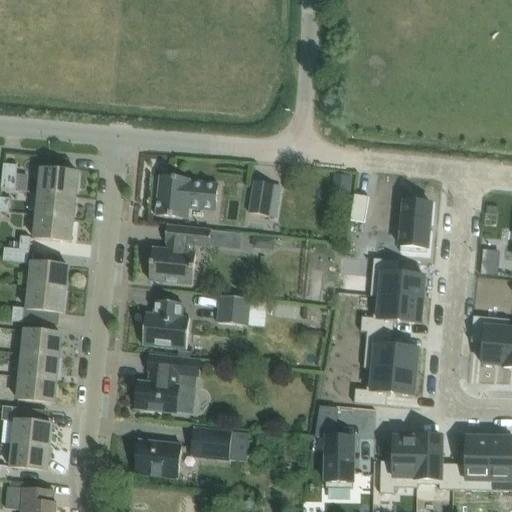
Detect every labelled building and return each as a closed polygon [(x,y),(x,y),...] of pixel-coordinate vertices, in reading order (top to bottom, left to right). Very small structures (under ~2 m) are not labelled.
[(18,167),(5,165),(2,190),(16,192),(18,167)] [(40,194),(77,198),(79,174),(43,171),(40,194)] [(190,210),(215,212),(217,213),(219,185),(193,183),(193,181),(161,177),(157,217),(189,220),(190,210)] [(275,186),(255,183),(250,214),(270,218),(275,186)] [(38,217),(74,220),(77,198),(40,194),(38,217)] [(355,196),(351,221),(365,224),(369,198),(355,196)] [(0,212),(10,214),(11,200),(1,199),(0,208),(0,212)] [(406,203),(401,253),(428,256),(433,206),(424,205),(425,202),(414,201),(414,204),(406,203)] [(36,240),(72,244),(74,220),(38,217),(36,240)] [(197,255),(194,254),(195,247),(210,248),(212,232),(168,227),(166,244),(169,244),(168,252),(154,250),(150,282),(193,287),(197,255)] [(30,252),(32,239),(22,238),(20,251),(30,252)] [(20,251),(5,249),(4,262),(29,265),(30,252),(20,251)] [(374,260),(371,298),(376,298),(376,297),(424,302),(426,278),(399,276),(400,263),(374,260)] [(31,288),(67,291),(70,268),(33,264),(31,288)] [(31,288),(28,311),(65,315),(67,291),(31,288)] [(363,319),(361,333),(368,334),(368,333),(394,335),(395,324),(422,326),(424,302),(376,297),(376,298),(374,319),(363,319)] [(218,326),(250,329),(252,300),(220,298),(218,326)] [(144,347),(187,351),(191,320),(183,319),(184,306),(156,303),(155,316),(147,315),(144,347)] [(23,324),(24,310),(14,308),(13,322),(23,324)] [(474,318),(472,344),(485,345),(483,366),(504,368),(505,368),(509,331),(510,331),(511,322),(474,318)] [(23,355),(60,359),(63,336),(26,332),(23,355)] [(368,334),(365,370),(369,371),(369,370),(417,374),(419,351),(393,348),(394,335),(368,333),(368,334)] [(60,359),(23,355),(21,378),(58,382),(60,359)] [(152,357),(151,357),(149,372),(152,373),(150,385),(140,384),(137,410),(178,415),(181,387),(177,386),(178,386),(197,387),(200,361),(152,356),(152,357)] [(356,391),(355,405),(376,407),(387,408),(388,395),(415,398),(417,374),(369,370),(369,371),(367,392),(356,391)] [(21,378),(19,401),(55,405),(58,382),(21,378)] [(325,407),(323,422),(349,424),(350,410),(325,407)] [(13,423),(14,409),(4,408),(2,422),(13,423)] [(14,445),(51,449),(53,426),(16,422),(14,445)] [(248,463),(251,435),(196,430),(193,458),(248,463)] [(327,437),(326,483),(353,483),(354,438),(327,437)] [(418,438),(418,440),(419,440),(418,486),(419,486),(440,487),(440,490),(454,491),(454,466),(442,466),(442,439),(418,438)] [(381,463),(381,495),(395,496),(395,489),(419,490),(419,486),(418,486),(419,440),(418,440),(395,439),(394,463),(381,463)] [(454,466),(454,491),(490,492),(491,441),(467,440),(467,467),(454,466)] [(511,441),(491,441),(490,492),(511,492),(511,441)] [(138,459),(136,476),(179,480),(183,447),(140,442),(139,445),(136,445),(135,458),(138,459)] [(12,469),(48,473),(51,449),(14,445),(12,469)] [(21,511),(57,511),(58,505),(55,504),(56,493),(8,488),(6,510),(22,511),(21,511)] [(208,511),(210,492),(186,490),(184,511),(208,511)]
